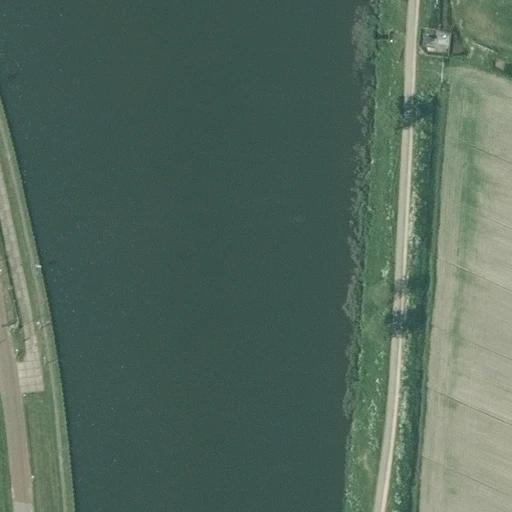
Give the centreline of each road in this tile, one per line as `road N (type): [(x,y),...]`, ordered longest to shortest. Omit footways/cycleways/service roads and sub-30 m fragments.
road 1 (track): [(375,511),(391,387),(411,0)]
road 2 (residential): [(21,511),(5,372)]
